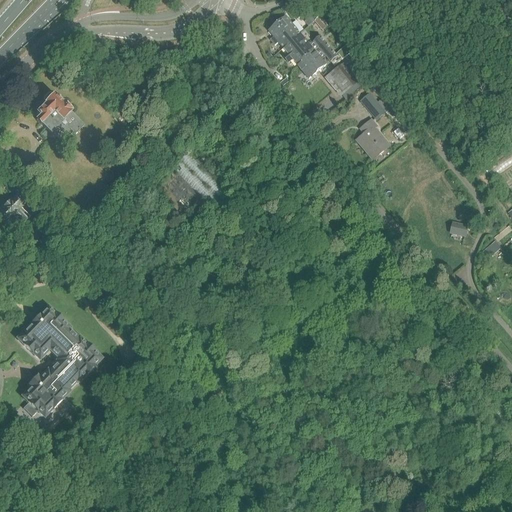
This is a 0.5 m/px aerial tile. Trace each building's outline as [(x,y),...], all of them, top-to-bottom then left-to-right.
[(306,12),(314,21),(319,17),(311,8),(306,12)] [(286,18),(269,32),(274,38),(270,41),(275,46),(279,43),(287,54),(283,57),(288,64),(293,60),(309,80),(326,66),(321,60),(326,56),(319,48),(315,52),(300,35),(305,32),(299,24),(294,28),(286,18)] [(321,38),(315,43),(319,48),(326,56),(331,62),(337,57),(321,38)] [(360,80),(358,82),(345,66),(334,75),(331,71),(326,75),(329,79),(329,80),(342,96),(346,101),(355,93),(356,95),(365,87),(360,80)] [(43,132),(45,130),(51,136),(59,128),(65,134),(70,129),(75,135),(84,126),(78,121),(71,113),(63,104),(54,96),(53,97),(51,95),(49,95),(44,99),(44,102),(46,104),(45,105),(45,106),(36,114),(40,118),(36,121),(41,125),(39,127),(43,132)] [(377,121),(386,114),(370,95),(361,102),(377,121)] [(373,160),(389,147),(374,129),(376,128),(372,123),(363,131),(367,136),(359,142),(373,160)] [(170,166),(150,187),(196,233),(216,213),(220,217),(235,202),(228,196),(240,185),(214,159),(217,156),(198,138),(185,152),(189,156),(174,170),(170,166)] [(24,205),(16,197),(12,201),(11,200),(0,211),(2,212),(0,213),(0,219),(5,224),(10,220),(19,229),(29,219),(20,209),(24,205)] [(449,235),(466,239),(469,227),(452,223),(449,235)] [(511,229),(510,226),(493,239),(496,243),(511,230),(511,229)] [(386,243),(380,248),(384,254),(391,249),(386,243)] [(479,270),(489,260),(485,255),(477,263),(479,270)] [(377,271),(388,286),(389,288),(391,287),(390,285),(391,284),(386,276),(380,269),(377,271)] [(56,360),(54,362),(56,363),(49,370),(47,369),(39,377),(37,375),(36,377),(28,386),(27,386),(26,387),(28,389),(20,397),(28,405),(28,404),(37,413),(36,414),(44,421),(54,411),(53,411),(61,402),(62,403),(72,393),(70,391),(77,384),(78,386),(87,377),(86,377),(95,368),(104,360),(96,352),(95,353),(86,344),(87,344),(79,336),(78,338),(71,331),(72,329),(64,322),(55,314),(56,313),(48,306),(39,315),(39,316),(31,324),(30,324),(15,340),(23,347),(32,355),(32,356),(39,363),(49,353),(56,360)] [(511,404),(502,392),(473,415),(511,464),(511,465),(511,404)] [(270,434),(278,443),(285,437),(277,429),(270,434)] [(452,511),(466,511),(480,501),(498,486),(484,468),(444,501),(452,511)] [(355,492),(346,481),(333,492),(343,503),(355,492)]
